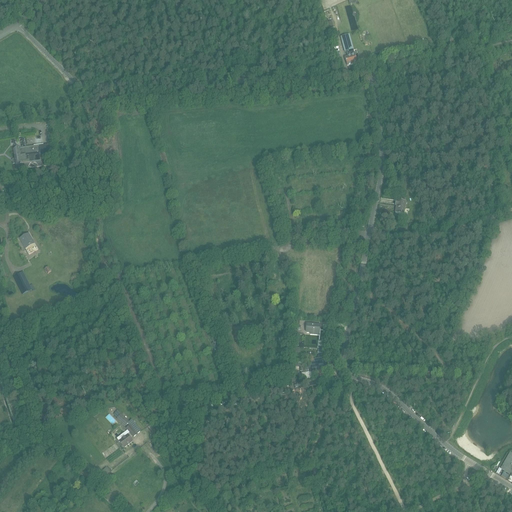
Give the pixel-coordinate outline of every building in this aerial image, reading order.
[(356,58),(355,55),(350,38),(341,40),(345,52),(346,51),(348,56),(345,57),(346,61),(347,61),(347,62),(346,62),(347,66),(357,63),(360,62),(358,58),(356,58)] [(51,165),(48,145),(13,149),(15,160),(14,160),(13,162),(13,164),(15,164),(16,169),(31,167),(32,168),(34,168),(34,167),(51,165)] [(395,213),(404,214),(406,201),(397,200),(397,201),(396,200),(395,206),(396,206),(396,207),(397,207),(397,208),(396,208),(395,213)] [(20,239),(29,255),(38,250),(29,233),(20,239)] [(322,269),(322,261),(297,260),(297,280),(304,280),(304,268),(322,269)] [(32,290),(23,272),(13,277),(22,295),(32,290)] [(310,334),(319,335),(320,325),(307,324),(307,332),(310,332),(310,334)] [(220,334),(215,336),(211,338),(213,343),(212,344),(215,350),(216,350),(218,356),(227,353),(225,348),(223,347),(220,341),(221,341),(222,339),(220,334)] [(301,374),(302,380),(315,377),(327,375),(326,370),(327,369),(326,360),(319,361),(319,359),(314,360),(314,361),(312,361),(312,356),(313,356),(307,356),(307,362),(308,362),(305,363),(306,366),(304,366),(305,373),(301,374)] [(117,419),(125,427),(131,419),(127,416),(125,418),(117,411),(114,415),(117,418),(117,419)] [(63,428),(61,426),(54,432),(56,436),(64,444),(66,442),(61,437),(63,436),(61,434),(67,429),(65,426),(63,428)] [(136,435),(129,426),(126,428),(129,432),(125,435),(123,433),(117,438),(119,441),(124,448),(133,442),(130,438),(132,437),(133,438),(136,435)] [(511,453),(510,453),(501,469),(509,474),(510,472),(511,472),(511,473),(510,476),(511,477),(511,453)] [(176,505),(178,508),(185,502),(184,500),(176,505)]
